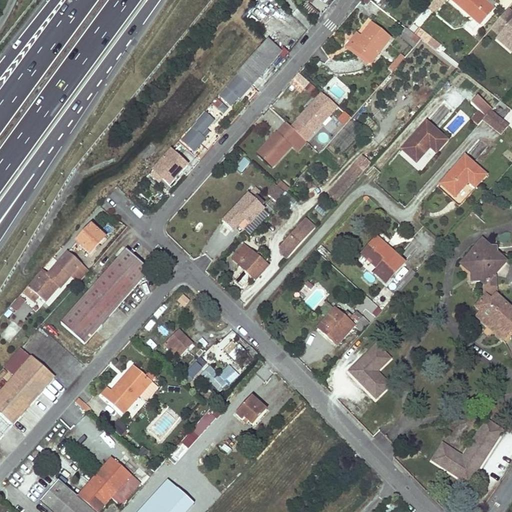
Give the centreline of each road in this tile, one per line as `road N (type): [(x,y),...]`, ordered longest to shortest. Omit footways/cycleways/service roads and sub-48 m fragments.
road 1 (residential): [(184,268),(429,511)]
road 2 (residential): [(347,0),(154,228)]
road 3 (residential): [(184,268),(0,475)]
road 4 (unknown): [(243,325),(362,190),(374,189),(400,214)]
road 5 (motorway): [(0,174),(128,0)]
road 6 (motorway): [(44,148),(153,0)]
road 7 (motorway): [(83,0),(0,114)]
